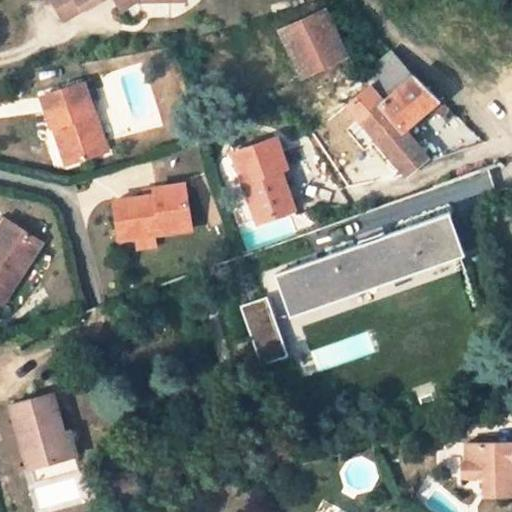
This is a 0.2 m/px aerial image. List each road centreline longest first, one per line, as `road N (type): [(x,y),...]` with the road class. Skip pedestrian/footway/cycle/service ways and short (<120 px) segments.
road 1 (unknown): [(0,60),(102,27),(188,12)]
road 2 (residential): [(95,296),(69,205),(54,190),(0,178)]
road 3 (residential): [(511,152),(401,41)]
